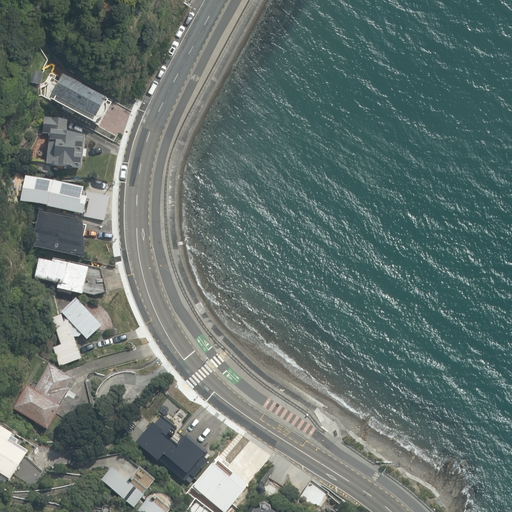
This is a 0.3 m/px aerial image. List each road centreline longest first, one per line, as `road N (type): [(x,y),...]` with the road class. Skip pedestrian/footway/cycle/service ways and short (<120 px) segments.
road 1 (secondary): [(215,0),(149,126),(137,175),(141,273),(181,356)]
road 2 (secondary): [(181,356),(214,391),(392,511)]
road 3 (residential): [(47,472),(91,451),(98,401),(112,383),(156,376),(181,356)]
